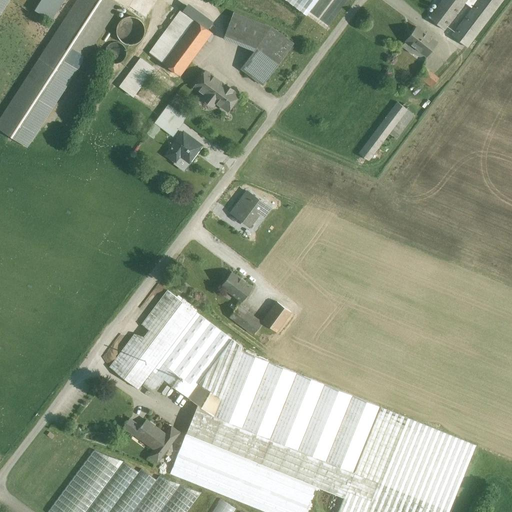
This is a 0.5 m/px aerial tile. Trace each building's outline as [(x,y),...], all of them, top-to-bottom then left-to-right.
[(112,0),(79,0),(0,122),(0,128),(25,145),(117,3),(112,0)] [(41,0),(35,10),(51,20),(64,0),(41,0)] [(285,0),(306,15),(317,0),(285,0)] [(442,0),(440,3),(429,17),(445,29),(467,0),(442,0)] [(477,0),(474,4),(452,34),(467,46),(501,0),(477,0)] [(217,24),(193,6),(187,14),(212,32),(217,24)] [(187,14),(182,10),(146,58),(154,64),(158,58),(180,75),(212,32),(187,14)] [(272,26),(234,11),(225,34),(256,47),(272,26)] [(144,36),(145,31),(144,25),(140,20),(136,17),(130,16),(125,18),(120,21),(117,25),(116,31),(117,36),(120,41),(125,44),(131,45),(136,44),(141,41),(144,36)] [(293,42),(272,26),(256,47),(249,57),(259,64),(270,73),(293,42)] [(436,42),(416,27),(406,41),(402,46),(410,52),(414,47),(426,55),(436,42)] [(125,57),(126,53),(125,48),(123,45),(119,42),(115,41),(110,42),(107,45),(104,48),(104,53),(105,57),(107,61),(111,63),(115,64),(119,63),(123,61),(125,57)] [(154,68),(140,57),(120,85),(134,96),(154,68)] [(249,57),(241,67),(251,74),(259,64),(249,57)] [(259,64),(251,74),(262,83),(270,73),(259,64)] [(438,79),(423,68),(416,77),(431,87),(438,79)] [(225,86),(205,71),(194,86),(206,95),(203,99),(212,105),(215,102),(228,111),(239,96),(232,90),(225,85),(225,86)] [(398,102),(359,154),(369,161),(399,121),(408,109),(398,102)] [(187,118),(168,104),(160,116),(169,122),(173,116),(183,123),(187,118)] [(408,109),(399,121),(406,125),(414,114),(408,109)] [(173,137),(178,130),(169,122),(160,116),(154,123),(173,137)] [(183,123),(173,116),(169,122),(178,130),(183,123)] [(193,142),(183,134),(184,133),(183,133),(167,155),(176,161),(180,156),(189,162),(201,146),(194,141),(193,142)] [(248,191),(231,213),(245,224),(255,211),(263,216),(269,208),(248,191)] [(252,286),(232,272),(222,285),(242,300),(252,286)] [(168,291),(110,368),(139,390),(160,361),(163,358),(197,313),(168,291)] [(277,302),(263,321),(276,331),(290,312),(277,302)] [(237,305),(230,316),(237,322),(245,311),(237,305)] [(262,323),(245,311),(237,322),(254,334),(262,323)] [(200,315),(166,360),(163,358),(160,361),(163,363),(156,374),(188,398),(199,383),(232,340),(200,315)] [(232,340),(199,383),(221,399),(240,351),(242,347),(232,340)] [(324,385),(240,351),(221,399),(214,418),(298,451),(324,385)] [(221,399),(199,383),(188,398),(214,418),(221,399)] [(451,511),(477,447),(324,385),(298,451),(296,459),(324,470),(318,486),(344,498),(338,511),(451,511)] [(296,459),(193,417),(187,434),(247,458),(246,461),(254,464),(255,461),(318,486),(324,470),(296,459)] [(130,419),(123,427),(128,432),(135,423),(130,419)] [(165,435),(146,420),(142,426),(141,425),(140,427),(135,423),(128,432),(134,435),(135,433),(140,437),(139,438),(154,450),(165,435)] [(154,450),(149,457),(156,463),(179,433),(171,427),(165,435),(154,450)] [(246,461),(185,436),(179,454),(239,478),(238,481),(246,484),(247,482),(310,507),(317,489),(254,464),(246,461)] [(95,450),(48,511),(49,511),(86,511),(125,462),(95,450)] [(238,481),(178,457),(171,474),(267,511),(307,511),(309,509),(246,484),(238,481)] [(128,463),(90,511),(107,511),(138,471),(128,463)] [(140,473),(110,511),(126,511),(151,481),(140,473)] [(161,476),(133,511),(163,511),(179,490),(161,476)] [(185,488),(166,511),(186,511),(200,494),(185,488)] [(213,511),(235,511),(237,509),(221,499),(213,511)]
